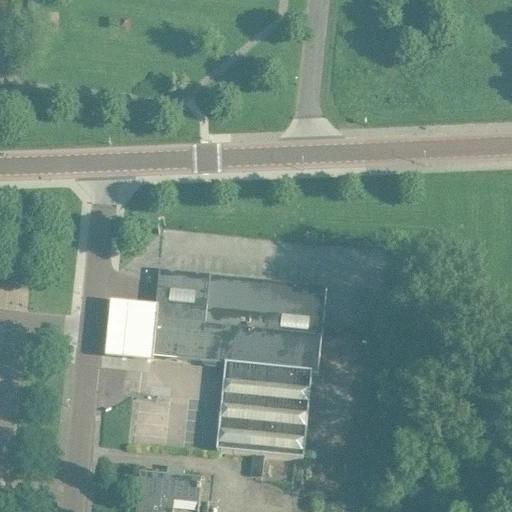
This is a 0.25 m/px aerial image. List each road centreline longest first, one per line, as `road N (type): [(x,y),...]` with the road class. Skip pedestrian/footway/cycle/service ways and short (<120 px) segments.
road 1 (residential): [(73,511),(102,225),(99,164)]
road 2 (residential): [(308,155),(99,164)]
road 3 (residential): [(511,145),(308,155)]
road 4 (residential): [(308,155),(325,0)]
